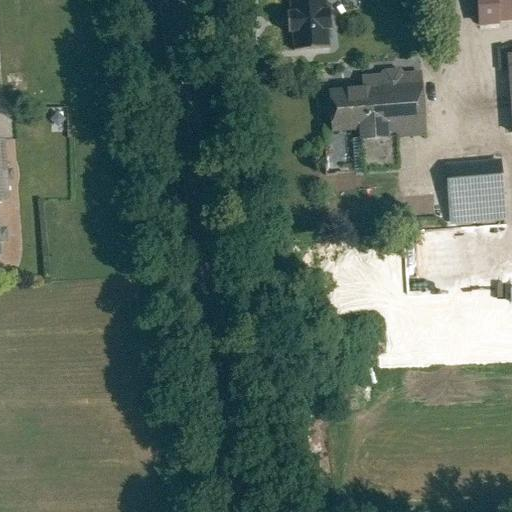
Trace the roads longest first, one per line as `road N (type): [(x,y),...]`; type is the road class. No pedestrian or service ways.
road 1 (tertiary): [(176,0),(243,511)]
road 2 (track): [(460,0),(467,146)]
